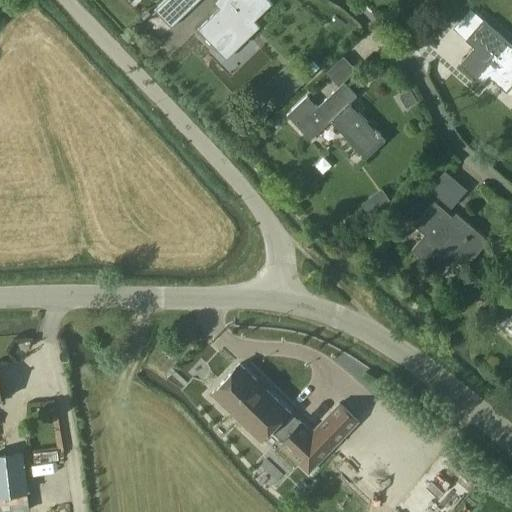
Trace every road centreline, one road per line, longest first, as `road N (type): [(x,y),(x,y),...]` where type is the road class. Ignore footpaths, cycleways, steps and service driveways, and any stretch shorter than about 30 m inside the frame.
road 1 (unclassified): [(285,301),(275,228),(60,0)]
road 2 (tertiary): [(0,302),(285,301)]
road 3 (tertiary): [(511,440),(409,359),(285,301)]
road 4 (residential): [(511,194),(454,146),(417,77),(344,0)]
